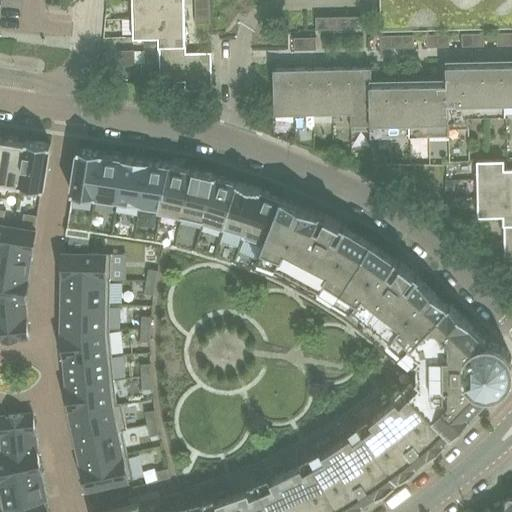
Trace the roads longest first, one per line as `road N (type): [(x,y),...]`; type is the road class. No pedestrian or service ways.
road 1 (residential): [(511,320),(412,226),(359,193),(241,143),(81,114)]
road 2 (residential): [(46,347),(49,239),(67,112)]
road 3 (secondary): [(421,511),(511,430)]
